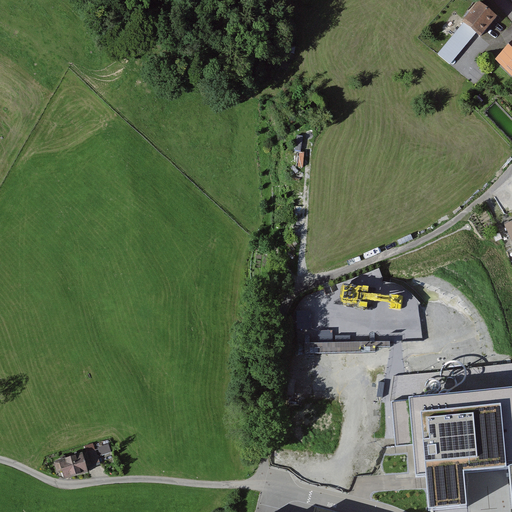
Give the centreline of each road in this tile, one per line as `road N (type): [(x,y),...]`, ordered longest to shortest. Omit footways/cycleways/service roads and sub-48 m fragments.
road 1 (track): [(263,483),(63,484),(0,459)]
road 2 (track): [(484,198),(436,233),(299,288)]
road 3 (track): [(299,288),(284,305),(272,346),(263,483)]
